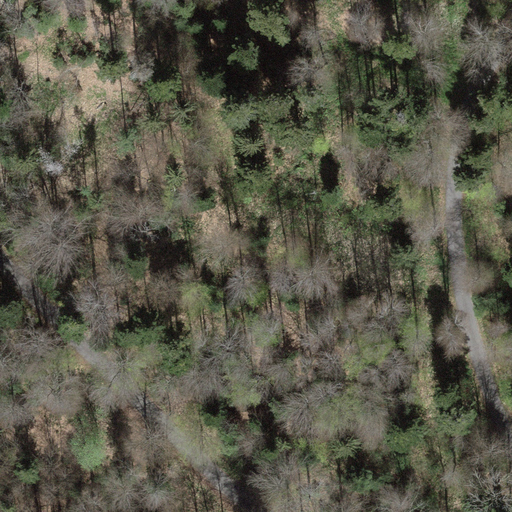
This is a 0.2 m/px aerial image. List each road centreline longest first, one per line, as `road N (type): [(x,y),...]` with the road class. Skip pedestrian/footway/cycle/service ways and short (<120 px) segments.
road 1 (unclassified): [(511,445),(467,336),(447,234),(454,137),(511,9)]
road 2 (unclassified): [(303,511),(0,206)]
